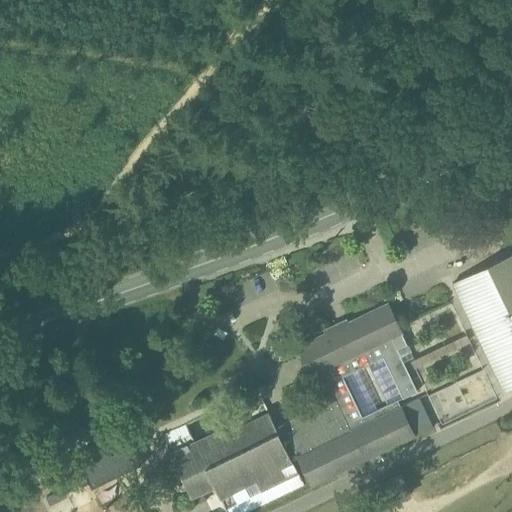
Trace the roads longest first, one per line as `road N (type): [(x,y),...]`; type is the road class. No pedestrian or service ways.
road 1 (secondary): [(0,350),(87,305),(356,205),(511,123)]
road 2 (track): [(0,42),(408,98)]
